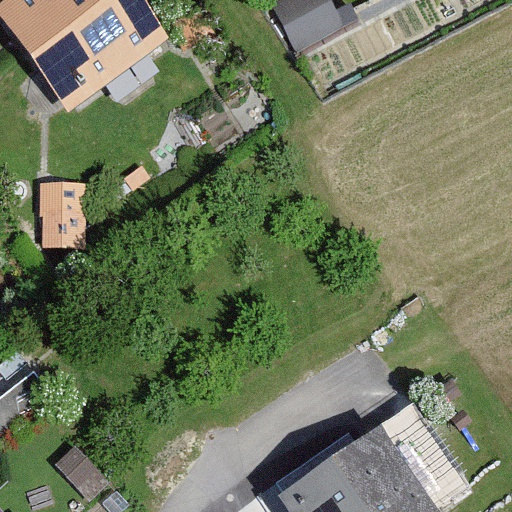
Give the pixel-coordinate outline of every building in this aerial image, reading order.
[(21,0),(0,15),(0,19),(69,118),(177,44),(145,0),(21,0)] [(328,0),(274,0),(273,1),(297,43),(339,20),(328,0)] [(31,367),(0,389),(0,436),(53,398),(31,367)] [(440,511),(388,431),(279,502),(285,511),(440,511)] [(8,511),(0,501),(0,511),(8,511)]
